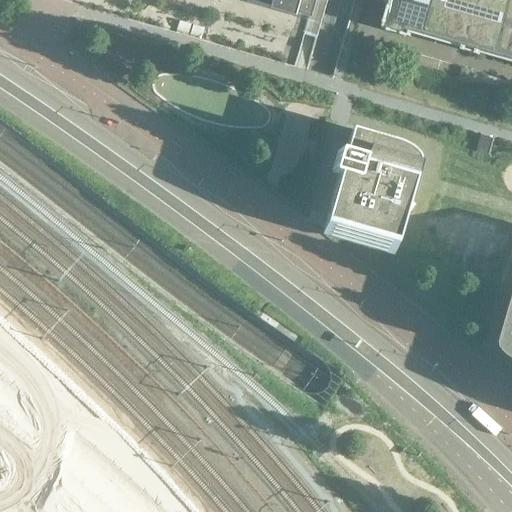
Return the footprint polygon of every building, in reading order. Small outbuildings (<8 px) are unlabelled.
[(237,0),(307,20),(313,0),(237,0)] [(511,0),(392,0),(390,8),(387,7),(383,9),(381,19),(383,23),(385,23),(384,30),(388,31),(388,32),(405,37),(405,36),(410,37),(411,34),(463,49),(462,51),(480,56),(480,54),(511,62),(511,0)] [(268,195),(306,222),(308,218),(219,154),(168,117),(101,70),(72,48),(78,24),(165,49),(166,45),(75,18),(66,49),(167,122),(268,195)] [(183,33),(186,22),(179,20),(176,31),(183,33)] [(201,38),(204,28),(192,24),(189,35),(201,38)] [(185,114),(194,118),(200,120),(216,125),(227,127),(241,128),(251,128),(260,128),(263,127),(266,124),(269,121),(270,118),(269,115),(269,112),(267,109),(264,106),(259,103),(246,94),(230,86),(220,82),(209,79),(201,76),(189,74),(179,73),(170,73),(161,74),(157,75),(154,77),(153,79),(151,82),(151,86),(152,89),(153,93),(158,98),(165,103),(175,109),(185,114)] [(405,205),(417,163),(417,160),(416,158),(416,157),(415,156),(414,153),(412,151),(410,150),(407,148),(404,146),(402,145),(397,143),(392,141),(371,136),(350,130),(344,151),(337,150),(331,172),(337,174),(330,197),(331,198),(323,224),(393,245),(401,218),(402,216),(408,208),(405,205)] [(489,156),(494,139),(481,135),(476,152),(489,156)] [(511,385),(511,379),(491,363),(480,354),(433,316),(359,258),(317,224),(315,229),(352,258),(415,309),(454,340),(511,385)]
